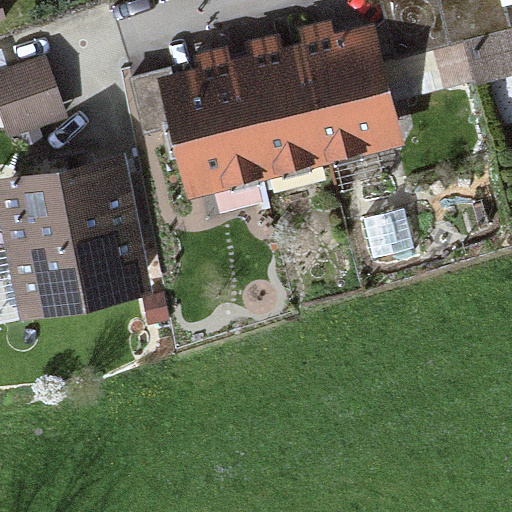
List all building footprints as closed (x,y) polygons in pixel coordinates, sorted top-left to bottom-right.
[(385,0),(408,90),(511,64),(511,44),(500,0),(385,0)] [(366,34),(335,42),(331,26),(302,33),(306,49),(301,50),(326,148),(390,132),(366,34)] [(326,148),(301,50),(283,55),(279,39),(251,46),(254,62),(237,66),(261,164),(326,148)] [(203,75),(172,82),(182,122),(197,180),(261,164),(237,66),(231,67),(227,52),(199,59),(203,75)] [(0,102),(11,132),(64,113),(44,55),(0,70),(0,102)] [(145,131),(182,122),(172,82),(168,67),(132,76),(145,131)] [(113,162),(8,183),(20,243),(125,223),(113,162)] [(125,223),(20,243),(32,304),(137,283),(125,223)]
